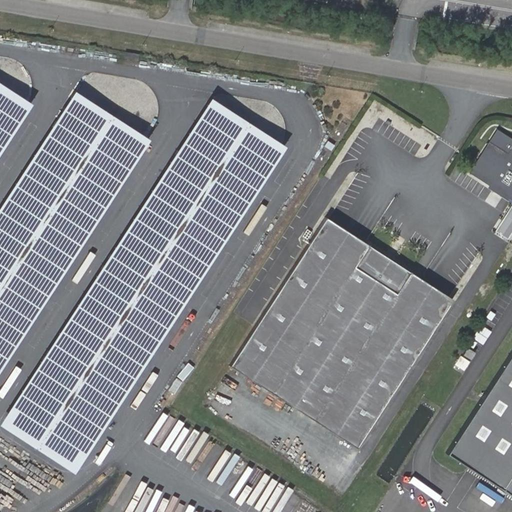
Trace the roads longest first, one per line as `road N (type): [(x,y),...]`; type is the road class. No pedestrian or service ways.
road 1 (residential): [(0,3),(511,89)]
road 2 (unknown): [(482,84),(427,187),(494,236)]
road 3 (unknown): [(116,444),(247,511)]
